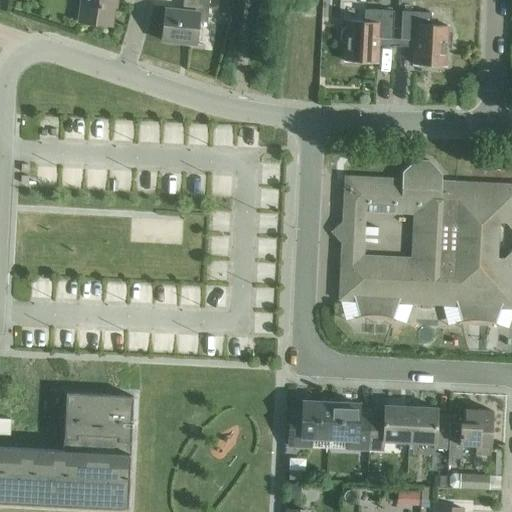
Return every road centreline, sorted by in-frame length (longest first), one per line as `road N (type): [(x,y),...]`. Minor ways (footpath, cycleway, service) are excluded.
road 1 (residential): [(511,377),(346,368),(305,348),(315,125)]
road 2 (residential): [(114,70),(40,48),(17,59),(8,77),(0,237)]
road 3 (residential): [(315,125),(216,105),(114,70)]
road 4 (residential): [(489,122),(315,125)]
road 5 (residential): [(489,122),(495,0)]
